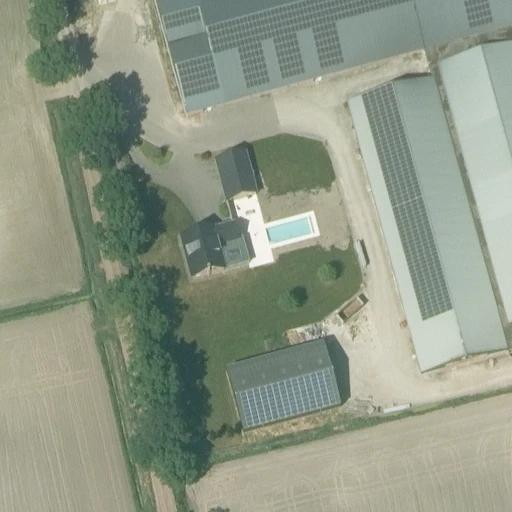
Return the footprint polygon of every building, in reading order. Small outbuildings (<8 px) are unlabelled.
[(424,53),(429,71),(511,48),(511,6),(511,5),(511,4),(511,0),(153,0),(185,118),(424,53)] [(348,104),(422,378),(511,353),(511,48),(429,71),(432,81),(348,104)] [(225,204),(258,196),(246,153),(214,162),(225,204)] [(201,234),(181,240),(192,279),(211,274),(223,271),(248,264),(242,241),(237,243),(236,239),(233,227),(233,226),(212,232),(212,231),(201,234)] [(339,409),(323,347),(226,373),(243,435),(339,409)]
